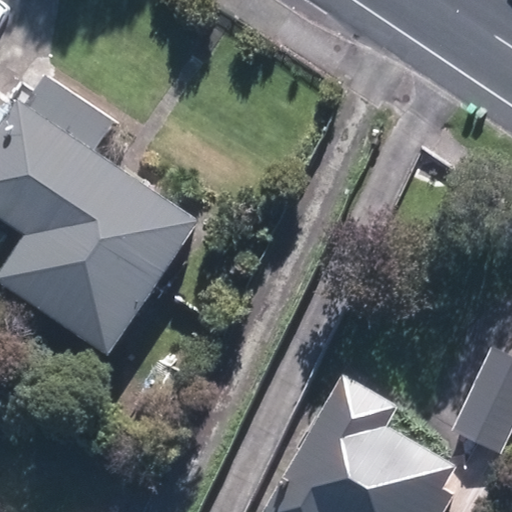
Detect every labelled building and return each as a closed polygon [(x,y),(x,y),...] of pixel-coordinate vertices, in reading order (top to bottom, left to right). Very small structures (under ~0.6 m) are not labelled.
[(116,119),(51,75),(30,105),(24,101),(0,135),(0,215),(27,234),(0,274),(0,277),(110,351),(200,219),(96,149),(116,119)] [(0,125),(9,112),(0,105),(0,125)] [(0,247),(9,234),(0,228),(0,247)] [(511,438),(511,351),(494,343),(458,428),(507,449),(511,438)] [(398,405),(351,375),(263,511),(429,511),(458,467),(387,421),(398,405)]
